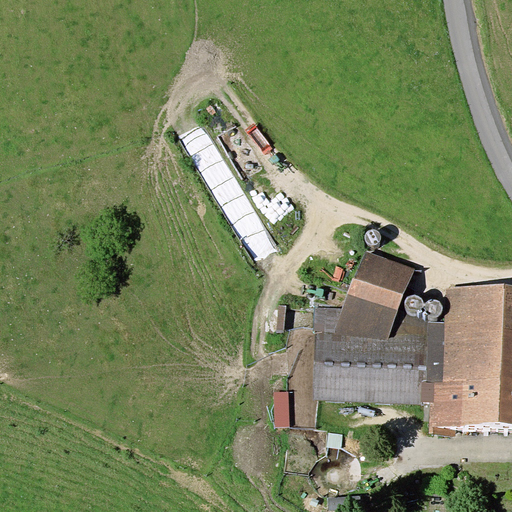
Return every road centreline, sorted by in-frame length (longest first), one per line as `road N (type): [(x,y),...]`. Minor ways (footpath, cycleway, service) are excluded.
road 1 (track): [(182,0),(210,77),(287,180),(317,206),(441,275),(511,287)]
road 2 (tertiary): [(511,187),(484,126),(458,0)]
